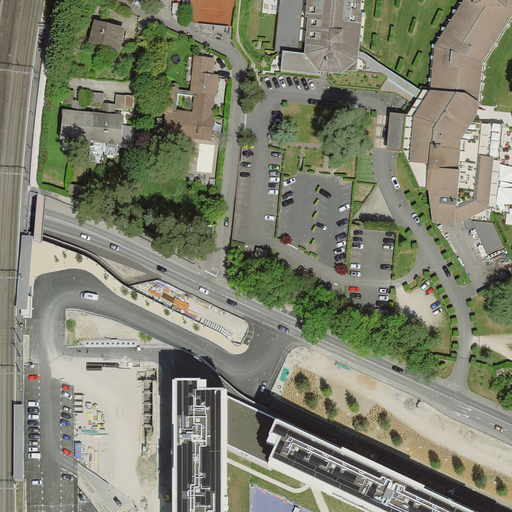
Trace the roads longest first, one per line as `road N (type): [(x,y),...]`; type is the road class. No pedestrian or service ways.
road 1 (residential): [(246,381),(202,348),(81,290),(50,300),(53,355),(159,356)]
road 2 (residential): [(212,289),(224,246),(240,67),(232,54),(118,0)]
road 3 (primary): [(511,425),(212,289)]
road 4 (primary): [(212,289),(91,232),(0,203)]
road 5 (residential): [(159,356),(160,511)]
